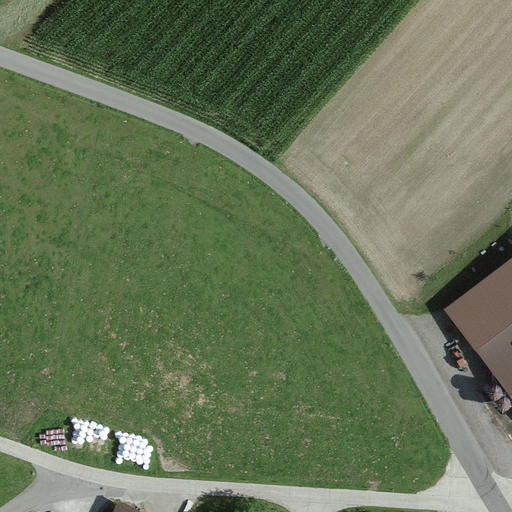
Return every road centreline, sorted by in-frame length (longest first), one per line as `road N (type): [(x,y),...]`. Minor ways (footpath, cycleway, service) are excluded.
road 1 (unclassified): [(0,56),(218,141),(296,194),(353,260),(503,510)]
road 2 (unclassified): [(73,469),(137,482),(503,510)]
